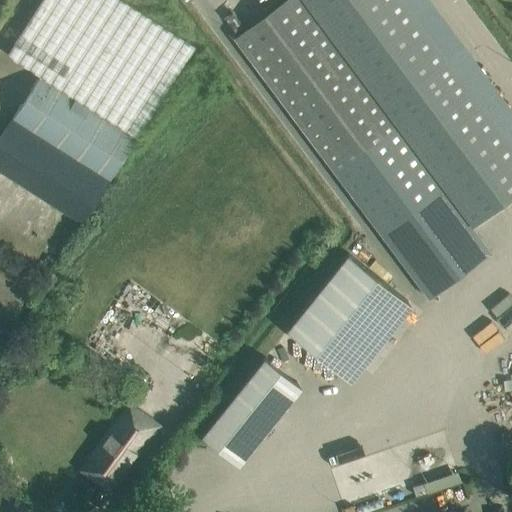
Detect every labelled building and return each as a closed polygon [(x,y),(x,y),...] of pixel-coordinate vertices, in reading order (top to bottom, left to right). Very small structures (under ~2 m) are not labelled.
[(195,47),(121,0),(43,0),(8,55),(40,75),(139,135),(195,47)] [(473,224),(308,0),(285,0),(239,36),(431,297),(493,251),(473,224)] [(511,142),(407,0),(308,0),(473,224),(511,194),(511,142)] [(40,75),(13,117),(112,178),(139,135),(40,75)] [(112,178),(13,117),(0,138),(0,171),(83,224),(112,178)] [(348,253),(287,329),(351,381),(412,305),(348,253)] [(240,465),(303,387),(264,356),(202,434),(240,465)] [(129,401),(79,471),(112,495),(162,425),(129,401)]
